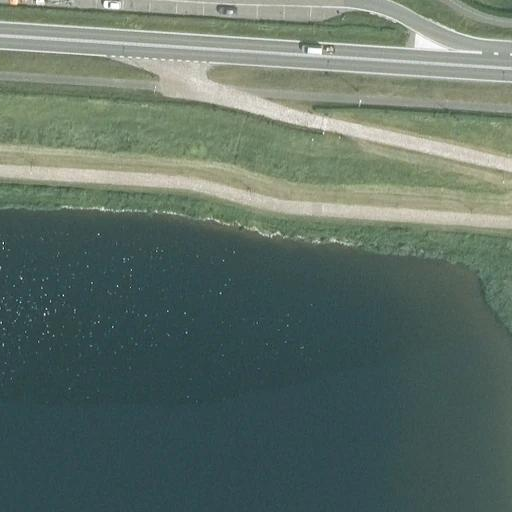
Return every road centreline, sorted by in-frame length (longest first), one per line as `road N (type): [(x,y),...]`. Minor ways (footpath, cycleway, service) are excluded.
road 1 (primary): [(482,68),(0,37)]
road 2 (primary): [(482,68),(433,30),(353,2)]
